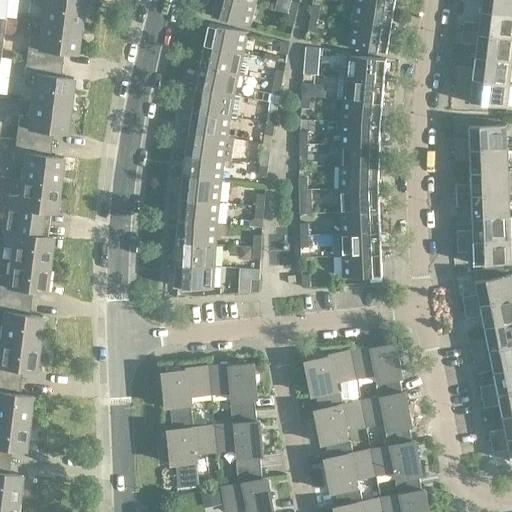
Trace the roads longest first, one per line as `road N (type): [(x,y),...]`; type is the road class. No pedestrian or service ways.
road 1 (tertiary): [(116,340),(125,146),(160,0)]
road 2 (residential): [(421,311),(419,98),(433,0)]
road 3 (residential): [(511,498),(467,492),(449,476),(421,311)]
road 4 (residential): [(303,511),(271,327)]
road 5 (tertiary): [(121,511),(116,340)]
road 6 (residential): [(116,340),(271,327)]
road 7 (residential): [(271,327),(421,311)]
